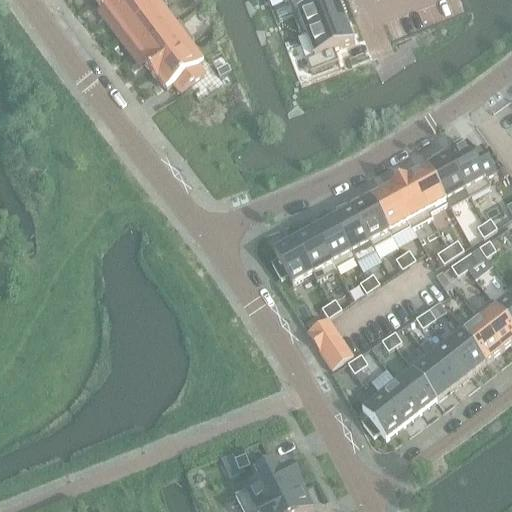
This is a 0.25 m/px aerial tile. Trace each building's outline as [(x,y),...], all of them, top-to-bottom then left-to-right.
[(99,0),(96,3),(102,11),(104,10),(112,19),(137,0),(99,0)] [(161,0),(137,0),(112,19),(125,38),(162,10),(162,11),(167,8),(161,0)] [(315,0),(305,0),(290,6),(295,18),(300,16),(308,37),(347,22),(338,0),(336,0),(318,7),(315,0)] [(162,10),(125,38),(139,56),(175,29),(175,28),(162,11),(162,10)] [(347,22),(308,37),(317,61),(313,63),(317,74),(340,65),(336,54),(356,46),(347,22)] [(175,29),(139,56),(146,65),(144,67),(151,76),(189,47),(190,48),(194,44),(180,24),(175,28),(175,29)] [(189,47),(151,76),(157,84),(159,83),(167,93),(174,88),(180,96),(204,78),(198,70),(203,66),(190,48),(189,47)] [(228,68),(217,73),(221,81),(231,75),(228,68)] [(497,176),(482,150),(471,155),(468,149),(447,160),(470,202),(491,191),(486,182),(497,176)] [(470,202),(447,160),(428,170),(449,208),(447,203),(464,194),(469,203),(470,202)] [(449,208),(428,170),(409,181),(432,223),(433,222),(430,218),(449,208)] [(432,223),(409,181),(390,191),(413,233),(432,223)] [(413,233),(390,191),(371,202),(393,241),(394,241),(390,235),(408,225),(412,234),(413,233)] [(393,241),(371,202),(352,212),(374,252),(393,241)] [(374,252),(352,212),(333,223),(355,262),(356,262),(352,255),(370,246),(373,252),(374,252)] [(355,262),(333,223),(314,233),(337,275),(338,274),(337,272),(355,262)] [(497,234),(491,223),(484,228),(481,230),(488,240),(497,234)] [(488,240),(481,230),(472,236),(479,246),(488,240)] [(337,275),(314,233),(295,243),(318,285),(337,275)] [(318,285),(295,243),(274,254),(279,263),(273,267),(281,283),(288,280),(293,288),(313,277),(318,286),(318,285)] [(496,256),(490,246),(480,252),(486,262),(496,256)] [(460,258),(453,248),(448,252),(445,253),(452,264),(460,258)] [(452,264),(445,253),(438,259),(444,269),(452,264)] [(416,265),(409,255),(403,260),(409,270),(416,265)] [(478,268),(471,258),(461,264),(468,275),(478,268)] [(409,270),(403,260),(396,264),(403,274),(409,270)] [(458,281),(468,275),(461,264),(451,271),(458,281)] [(380,289),(373,279),(367,283),(373,294),(380,289)] [(373,294),(367,283),(360,288),(367,298),(373,294)] [(511,297),(497,310),(492,304),(491,305),(511,331),(511,297)] [(440,307),(447,317),(457,311),(450,301),(440,307)] [(342,314),(335,304),(329,309),(335,319),(342,314)] [(511,346),(511,331),(491,305),(475,318),(503,354),(511,346)] [(335,319),(329,309),(322,313),(329,323),(335,319)] [(437,324),(430,314),(423,319),(430,329),(437,324)] [(503,354),(475,318),(457,331),(485,367),(503,354)] [(430,329),(423,319),(416,323),(423,333),(430,329)] [(485,367),(457,331),(457,332),(458,334),(443,346),(469,380),(485,367)] [(402,347),(395,337),(389,341),(396,351),(402,347)] [(396,351),(389,341),(382,346),(389,356),(396,351)] [(469,380),(443,346),(442,346),(445,350),(430,361),(426,356),(425,357),(453,392),(469,380)] [(453,392),(425,357),(409,369),(437,405),(453,392)] [(368,369),(361,359),(355,364),(362,374),(368,369)] [(362,374),(355,364),(348,368),(355,378),(362,374)] [(437,405),(409,369),(408,369),(410,371),(395,383),(421,417),(437,405)] [(421,417),(395,383),(379,396),(405,430),(421,417)] [(405,430),(379,396),(378,396),(381,400),(362,414),(369,422),(363,427),(374,441),(380,437),(386,445),(405,430)] [(246,458),(235,462),(239,473),(250,469),(246,458)] [(260,486),(235,498),(242,511),(261,511),(279,503),(302,492),(302,493),(303,492),(303,491),(292,470),(277,477),(273,470),(256,479),(260,486)] [(279,503),(261,511),(311,511),(302,493),(302,492),(279,503)]
